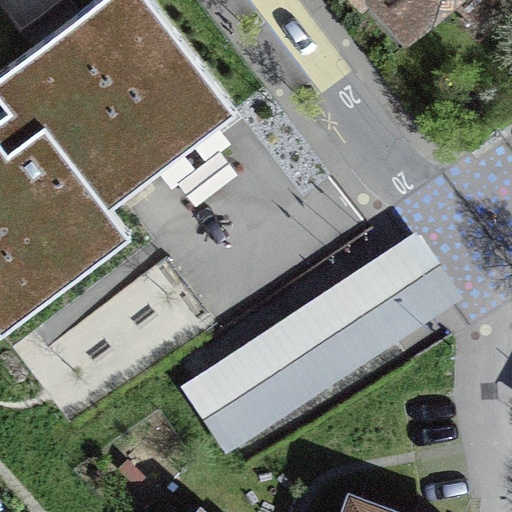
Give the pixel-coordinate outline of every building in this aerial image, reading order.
[(110,248),(90,221),(237,109),(152,0),(133,0),(117,12),(107,0),(94,0),(9,65),(29,92),(0,114),(0,292),(19,317),(110,248)] [(3,0),(17,19),(45,0),(3,0)] [(383,0),(404,23),(430,0),(383,0)] [(225,452),(463,295),(418,227),(180,384),(225,452)] [(383,511),(350,501),(345,511),(383,511)]
